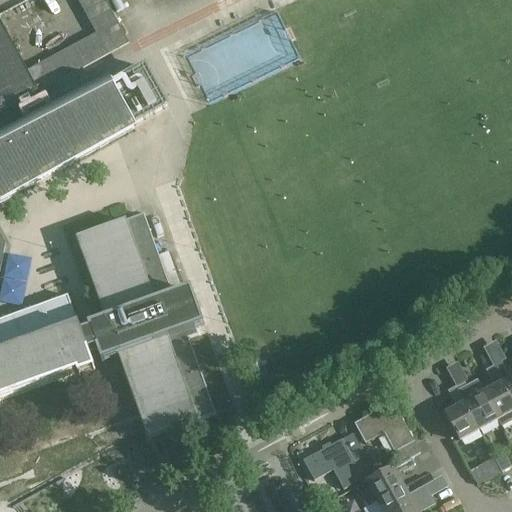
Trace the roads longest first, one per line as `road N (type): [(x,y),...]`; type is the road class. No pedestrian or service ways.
road 1 (residential): [(479,511),(404,374)]
road 2 (unclassified): [(151,511),(258,455)]
road 3 (residential): [(404,374),(511,318)]
